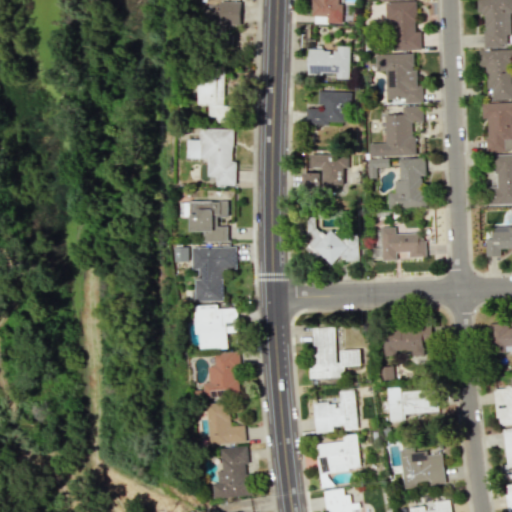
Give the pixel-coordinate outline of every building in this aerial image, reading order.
[(342,23),(342,0),(313,0),(313,23),(342,23)] [(511,0),(477,0),(478,14),(484,14),(484,46),(511,46),(511,12),(511,0)] [(241,27),(242,2),(221,1),(221,10),(204,9),(203,26),(241,27)] [(388,2),(390,50),(422,49),(421,30),(418,30),(417,1),(388,2)] [(309,49),(308,73),(336,74),(336,78),(349,78),(350,46),(338,45),(338,50),(309,49)] [(511,49),(479,50),(479,66),(486,66),(486,89),(492,89),(492,99),(511,99),(511,49)] [(376,53),(376,70),(387,70),(387,99),(406,99),(406,102),(423,102),(423,86),(417,86),(417,70),(414,70),(414,53),(376,53)] [(199,104),(210,105),(209,116),(218,116),(217,122),(231,122),(232,105),(225,105),(226,72),(200,72),(199,104)] [(511,101),(482,103),(483,118),(487,118),(488,151),(511,150),(511,101)] [(417,155),(416,136),(412,136),(412,121),(423,121),(423,106),(403,106),(403,114),(386,114),(386,142),(370,143),(371,156),(417,155)] [(234,129),(201,128),(200,139),(187,139),(187,158),(209,158),(208,176),(217,176),(216,184),(236,185),(237,161),(233,161),(234,129)] [(304,188),(347,188),(347,151),(311,152),(311,167),(322,167),(322,172),(303,173),(304,188)] [(511,154),(495,155),(496,186),(485,186),(486,204),(511,203),(511,154)] [(400,158),(400,180),(395,180),(396,192),(388,192),(389,207),(426,206),(425,175),(426,175),(426,157),(400,158)] [(228,242),(228,226),(218,226),(218,216),(228,216),(228,201),(210,201),(210,211),(191,210),(191,231),(204,232),(204,242),(228,242)] [(360,260),(358,234),(317,236),(315,216),(307,216),(308,234),(310,234),(311,256),(326,255),(326,261),(345,259),(345,261),(360,260)] [(500,256),(500,249),(511,248),(511,225),(491,226),(492,239),(486,239),(486,256),(500,256)] [(419,233),(396,233),(396,227),(382,227),(383,260),(396,260),(396,252),(408,251),(408,257),(426,257),(426,240),(420,240),(419,233)] [(224,301),(223,269),(236,268),(236,246),(192,247),(192,269),(199,269),(199,278),(196,278),(196,301),(224,301)] [(196,305),(198,349),(228,347),(227,332),(237,331),(236,308),(218,309),(218,304),(196,305)] [(511,344),(511,326),(509,327),(509,323),(489,323),(489,345),(511,344)] [(384,355),(396,355),(396,350),(412,350),(412,355),(430,355),(430,328),(384,328),(384,355)] [(239,351),(215,352),(216,364),(209,364),(209,382),(204,382),(204,397),(240,396),(239,351)] [(511,377),(511,386),(494,388),(497,425),(511,424),(511,377)] [(401,391),(400,386),(387,388),(390,421),(415,418),(415,413),(438,411),(437,389),(401,391)] [(316,431),(344,428),(345,430),(358,429),(354,390),(339,391),(340,401),(314,404),(316,431)] [(245,425),(231,426),(228,401),(206,404),(210,445),(246,441),(245,425)] [(511,428),(503,430),(507,465),(502,465),(503,478),(511,477),(511,428)] [(316,444),(319,473),(360,468),(357,434),(343,435),(343,441),(316,444)] [(221,448),(222,470),(217,471),(218,482),(213,482),(213,497),(249,496),(246,447),(221,448)] [(442,453),(426,455),(426,451),(415,452),(414,448),(400,449),(404,487),(445,483),(442,453)] [(324,490),(326,511),(358,511),(357,502),(351,503),(349,495),(344,495),(343,488),(324,490)] [(451,511),(449,499),(433,501),(434,509),(425,510),(424,505),(409,508),(409,511),(451,511)]
